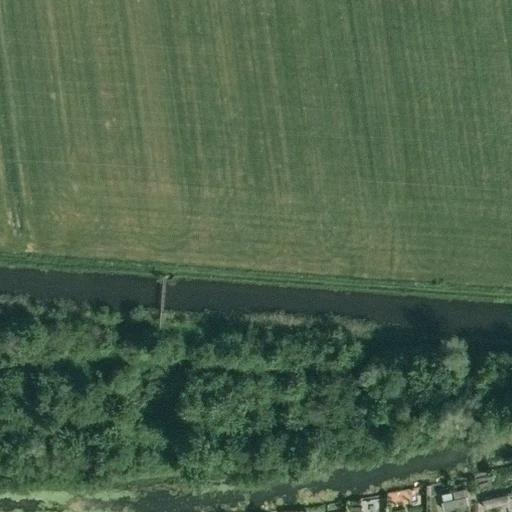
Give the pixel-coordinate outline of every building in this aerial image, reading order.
[(453,491),(455,498),(467,495),(466,488),(453,491)] [(442,494),(444,501),(453,498),(451,492),(442,494)] [(497,506),(509,503),(507,495),(495,498),(497,506)] [(456,508),(469,505),(467,497),(454,500),(456,508)] [(485,509),(497,506),(495,498),(483,501),(485,509)] [(444,511),(456,508),(454,500),(442,503),(444,511)]
